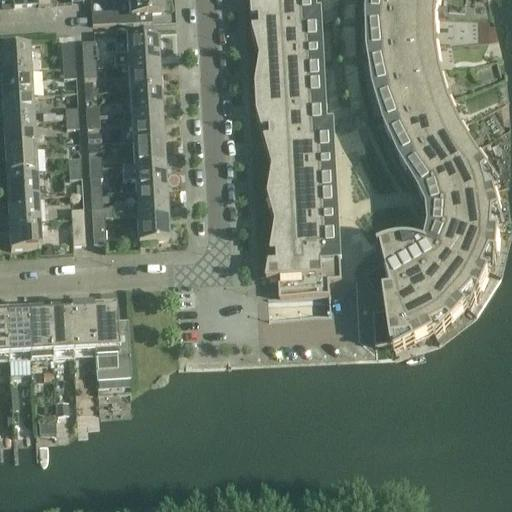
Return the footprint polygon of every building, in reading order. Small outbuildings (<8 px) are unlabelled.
[(24,0),(12,0),(13,10),(25,9),(24,0)] [(36,0),(24,0),(25,9),(37,9),(36,0)] [(163,17),(161,0),(128,0),(130,19),(163,18),(163,17)] [(386,318),(373,318),(375,350),(391,349),(391,350),(393,350),(394,355),(394,356),(394,357),(433,337),(435,342),(436,343),(466,311),(470,315),(470,316),(471,316),(488,276),(494,279),(495,279),(498,236),(504,236),(505,236),(493,194),(499,193),(500,192),(479,162),(474,155),(460,132),(449,106),(441,79),(436,51),(436,22),(438,0),(250,0),(252,33),(260,61),(255,89),(257,115),(272,171),(268,199),(275,226),(266,282),(266,283),(279,283),(280,303),(330,301),(329,285),(341,285),(333,127),(327,127),(321,16),(316,16),(315,2),(315,0),(369,0),(368,20),(369,57),(374,94),(385,130),(400,164),(419,196),(428,213),(430,232),(426,249),(422,248),(418,246),(414,246),(409,245),(406,245),(401,245),(395,245),(390,246),(385,248),(380,250),(377,251),(378,253),(381,251),(385,272),(372,280),(381,296),(382,296),(383,299),(383,298),(386,318)] [(118,29),(117,16),(91,18),(92,31),(118,29)] [(128,57),(114,58),(115,71),(128,71),(158,69),(156,43),(155,43),(155,34),(126,35),(128,57)] [(82,47),(83,73),(96,72),(94,46),(82,47)] [(62,74),(75,74),(74,48),(61,48),(62,74)] [(0,52),(0,78),(30,76),(28,50),(0,52)] [(128,71),(129,96),(159,94),(158,69),(128,71)] [(96,82),(96,72),(83,73),(84,83),(96,82)] [(76,84),(75,74),(62,74),(63,84),(76,84)] [(0,78),(0,82),(1,103),(31,102),(30,76),(0,78)] [(91,87),(83,87),(84,98),(90,98),(92,98),(91,87)] [(161,119),(159,94),(129,96),(130,121),(161,119)] [(1,103),(3,128),(33,127),(31,102),(1,103)] [(98,112),(85,113),(85,123),(99,122),(98,112)] [(77,113),(64,114),(65,124),(78,124),(77,113)] [(130,121),(132,146),(162,144),(161,119),(130,121)] [(99,122),(85,123),(86,133),(99,133),(99,122)] [(78,124),(65,124),(65,135),(79,134),(78,124)] [(3,128),(4,153),(34,152),(33,127),(3,128)] [(102,137),(86,138),(87,144),(87,148),(98,148),(103,147),(102,137)] [(162,144),(132,146),(133,171),(163,169),(162,144)] [(93,148),(87,148),(87,158),(99,157),(98,148),(93,148)] [(36,177),(34,152),(4,153),(6,179),(36,177)] [(76,161),(75,152),(65,152),(66,161),(76,161)] [(101,163),(88,163),(88,174),(101,173),(101,163)] [(80,164),(67,164),(68,175),(81,174),(80,164)] [(133,171),(122,171),(122,185),(134,185),(135,198),(165,196),(163,169),(133,171)] [(101,173),(88,174),(89,184),(102,183),(101,173)] [(81,174),(68,175),(68,185),(81,184),(81,174)] [(6,179),(7,203),(37,202),(36,177),(6,179)] [(136,211),(128,212),(128,223),(136,222),(166,220),(165,196),(135,198),(136,211)] [(39,227),(37,202),(7,203),(9,229),(39,227)] [(112,212),(91,214),(91,224),(104,223),(112,223),(112,212)] [(70,215),(71,225),(84,224),(83,214),(70,215)] [(166,220),(136,222),(138,247),(168,245),(166,220)] [(104,223),(91,224),(93,250),(106,249),(104,223)] [(85,250),(84,224),(71,225),(72,251),(85,250)] [(40,252),(39,227),(9,229),(10,254),(40,252)] [(117,245),(106,245),(106,249),(106,255),(117,255),(117,245)] [(51,257),(51,248),(42,249),(42,257),(51,257)] [(114,309),(92,310),(92,316),(94,357),(94,362),(96,385),(129,383),(127,354),(125,329),(115,330),(115,322),(114,315),(114,309)] [(92,310),(70,312),(71,317),(73,358),(94,357),(92,316),(92,310)] [(70,312),(49,313),(49,318),(52,364),(73,363),(73,358),(71,317),(70,312)] [(49,313),(27,314),(27,319),(29,365),(35,365),(46,365),(52,364),(49,318),(49,313)] [(27,314),(5,315),(5,321),(8,361),(8,366),(9,366),(10,381),(30,380),(29,365),(27,319),(27,314)] [(16,392),(10,392),(11,415),(18,414),(16,392)] [(66,407),(55,408),(56,420),(67,420),(66,407)]
